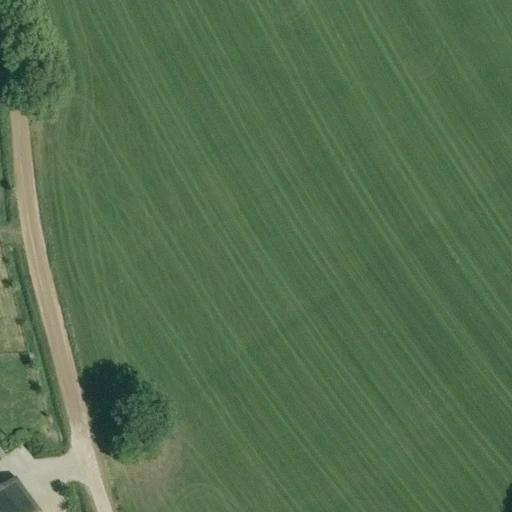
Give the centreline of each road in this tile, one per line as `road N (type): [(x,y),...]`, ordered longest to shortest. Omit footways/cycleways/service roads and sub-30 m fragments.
road 1 (track): [(1,0),(27,204),(66,372)]
road 2 (unclassified): [(105,511),(66,372)]
